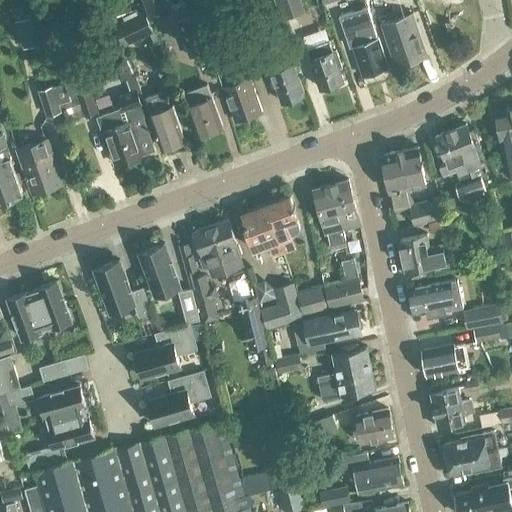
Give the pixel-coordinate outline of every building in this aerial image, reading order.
[(171,13),(167,0),(143,0),(151,20),(171,13)] [(305,13),(301,0),(276,0),(283,21),(305,13)] [(220,6),(193,16),(201,39),(203,44),(219,38),(216,31),(227,27),(220,6)] [(358,47),(354,48),(364,77),(388,69),(379,40),(369,8),(340,18),(346,36),(354,33),(358,47)] [(130,33),(150,24),(145,12),(125,21),(130,33)] [(13,21),(22,48),(46,41),(37,13),(13,21)] [(242,18),(247,34),(254,55),(271,49),(259,13),(242,18)] [(185,44),(201,39),(193,16),(177,22),(185,44)] [(397,66),(426,56),(413,16),(383,26),(397,66)] [(150,24),(130,33),(121,37),(125,46),(154,32),(150,24)] [(337,50),(334,52),(333,52),(330,42),(308,49),(311,59),(310,60),(320,89),(344,81),(340,69),(343,67),(337,50)] [(215,62),(223,88),(236,122),(262,112),(250,78),(244,80),(235,55),(215,62)] [(280,59),(268,63),(272,73),(268,74),(273,88),(276,87),(281,103),(304,94),(294,65),(283,69),(280,59)] [(127,80),(132,94),(136,92),(137,94),(142,92),(137,75),(136,75),(132,76),(127,61),(117,64),(123,81),(127,80)] [(83,67),(63,74),(67,85),(40,93),(48,116),(64,111),(68,122),(98,113),(83,67)] [(207,86),(184,94),(189,106),(188,106),(198,136),(223,127),(213,97),(211,98),(207,86)] [(144,99),(150,115),(162,149),(163,148),(168,151),(175,149),(176,144),(185,141),(184,138),(173,107),(170,107),(164,91),(144,99)] [(118,110),(136,159),(142,156),(156,151),(144,118),(145,118),(142,107),(137,94),(136,92),(132,94),(119,98),(123,109),(118,110)] [(507,109),(495,112),(508,175),(511,174),(511,107),(507,109)] [(136,159),(118,110),(97,118),(102,133),(104,133),(115,166),(136,159)] [(467,125),(452,131),(476,195),(487,191),(481,176),(484,175),(480,164),(486,162),(475,130),(470,132),(467,125)] [(462,201),(476,195),(452,131),(437,136),(447,164),(440,167),(444,177),(457,172),(462,184),(456,186),(462,201)] [(0,135),(0,175),(9,203),(24,197),(7,148),(3,135),(0,135)] [(46,136),(33,140),(16,146),(22,163),(34,195),(63,185),(52,152),(46,136)] [(398,152),(406,189),(411,189),(426,185),(418,148),(400,151),(398,152)] [(408,197),(409,197),(412,196),(411,189),(406,189),(398,152),(386,154),(383,158),(395,212),(410,209),(409,207),(410,206),(408,197)] [(0,205),(9,203),(0,175),(0,205)] [(358,215),(349,181),(335,185),(346,231),(361,227),(358,215)] [(327,235),(329,235),(333,250),(347,246),(344,231),(346,231),(335,185),(315,190),(323,224),(324,224),(327,235)] [(300,225),(298,220),(290,198),(267,206),(284,254),(295,250),(293,248),(292,244),(290,237),(292,237),(294,236),(297,235),(298,233),(300,230),(300,228),(300,225)] [(425,203),(430,222),(442,220),(437,200),(425,203)] [(414,226),(430,222),(425,203),(414,205),(410,206),(409,207),(410,209),(414,226)] [(284,254),(267,206),(244,215),(252,237),(250,238),(255,252),(269,247),(273,258),(284,254)] [(204,256),(206,256),(213,276),(242,266),(235,245),(237,244),(228,220),(195,232),(204,256)] [(446,248),(430,252),(427,235),(400,241),(406,272),(433,266),(435,276),(456,268),(454,259),(448,261),(446,248)] [(181,287),(166,244),(140,253),(156,297),(181,287)] [(140,317),(152,312),(144,288),(132,292),(120,260),(95,269),(111,313),(135,304),(140,317)] [(206,277),(193,281),(205,323),(219,318),(213,299),(219,297),(216,286),(209,288),(206,277)] [(359,277),(346,280),(352,304),(365,301),(359,277)] [(352,304),(346,280),(324,286),(330,309),(352,304)] [(34,291),(47,329),(48,328),(47,327),(52,326),(53,328),(72,321),(58,281),(39,288),(39,290),(35,292),(34,291)] [(267,329),(302,319),(302,317),(305,316),(298,293),(294,281),(273,287),(277,300),(278,303),(262,308),(267,329)] [(410,290),(415,314),(429,311),(430,316),(446,312),(464,309),(458,281),(441,284),(440,284),(410,290)] [(273,286),(268,282),(256,286),(261,304),(277,300),(273,287),(273,286)] [(328,309),(323,287),(298,293),(306,316),(328,309)] [(180,292),(188,324),(201,320),(193,289),(180,292)] [(47,329),(34,291),(33,291),(33,292),(29,294),(28,292),(9,299),(23,339),(42,332),(41,330),(46,328),(47,329)] [(249,338),(266,335),(258,299),(242,303),(249,338)] [(465,313),(468,328),(505,321),(502,305),(465,313)] [(358,321),(356,312),(355,306),(305,316),(302,317),(302,319),(307,344),(325,340),(361,333),(360,330),(363,327),(363,326),(362,322),(358,321)] [(134,359),(138,374),(141,373),(143,378),(181,367),(177,355),(198,349),(191,324),(156,334),(159,346),(135,353),(137,358),(134,359)] [(501,337),(498,325),(475,330),(477,342),(501,337)] [(300,354),(313,351),(327,348),(325,340),(307,344),(299,346),(300,354)] [(0,357),(15,353),(12,341),(0,344),(0,357)] [(454,345),(423,351),(428,377),(459,371),(459,370),(470,368),(464,343),(454,345)] [(358,345),(341,349),(342,353),(333,355),(338,374),(318,378),(323,402),(376,391),(368,348),(359,350),(358,345)] [(301,356),(276,360),(279,373),(303,368),(301,356)] [(0,395),(7,393),(21,389),(14,365),(6,368),(3,358),(0,359),(0,395)] [(41,368),(45,380),(69,373),(65,360),(41,368)] [(212,396),(204,371),(169,381),(173,393),(149,400),(150,405),(147,405),(152,421),(155,420),(156,425),(194,414),(191,402),(212,396)] [(21,389),(7,393),(11,406),(35,399),(31,386),(21,389)] [(48,422),(86,411),(85,411),(84,406),(86,405),(80,386),(40,398),(45,417),(47,417),(49,421),(48,422)] [(474,406),(463,408),(459,388),(432,394),(439,429),(466,423),(476,421),(474,406)] [(287,418),(293,435),(303,431),(307,442),(329,433),(324,418),(317,421),(312,408),(287,418)] [(389,410),(357,417),(363,444),(394,437),(389,410)] [(511,410),(496,414),(499,425),(511,421),(511,410)] [(86,411),(48,422),(48,423),(49,423),(50,428),(48,428),(54,447),(27,454),(31,468),(67,457),(64,445),(95,436),(89,417),(87,417),(86,412),(87,412),(86,411)] [(0,435),(10,433),(6,422),(0,423),(0,435)] [(251,511),(250,508),(240,511),(214,422),(113,452),(112,448),(35,471),(39,485),(25,489),(31,511),(251,511)] [(503,429),(495,431),(482,434),(483,437),(445,444),(448,460),(507,448),(503,429)] [(233,438),(237,452),(251,448),(247,434),(233,438)] [(507,448),(448,460),(451,475),(489,467),(489,470),(502,467),(500,457),(508,455),(507,448)] [(360,494),(372,492),(404,485),(399,458),(366,465),(354,467),(360,494)] [(309,507),(301,480),(286,484),(293,511),(309,507)] [(485,511),(511,506),(511,505),(509,492),(507,480),(503,480),(504,484),(488,487),(487,484),(473,486),(474,490),(457,493),(459,504),(456,506),(457,511),(485,511)] [(320,492),(323,506),(350,500),(348,487),(320,492)] [(1,493),(3,504),(24,498),(21,488),(1,493)] [(345,511),(409,511),(408,504),(374,511),(372,500),(343,505),(345,511)] [(6,504),(0,506),(0,511),(18,511),(15,503),(6,505),(6,504)]
